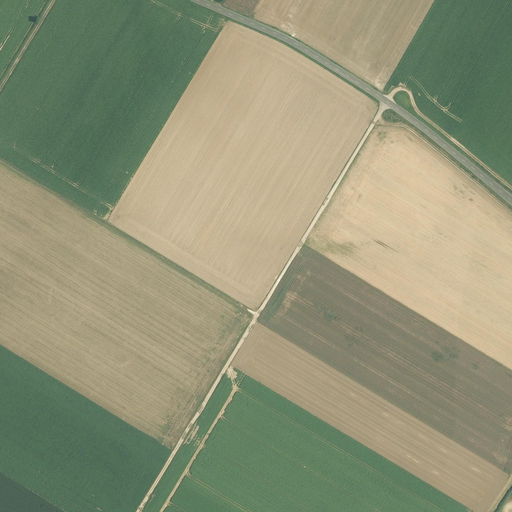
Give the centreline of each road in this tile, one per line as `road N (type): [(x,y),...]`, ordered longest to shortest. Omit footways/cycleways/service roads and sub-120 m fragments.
road 1 (track): [(138,511),(393,90),(405,87),(420,113),(511,188)]
road 2 (secondary): [(511,200),(367,88),(293,42),(196,0)]
road 3 (track): [(0,158),(257,315)]
road 4 (track): [(376,119),(410,127),(511,211)]
